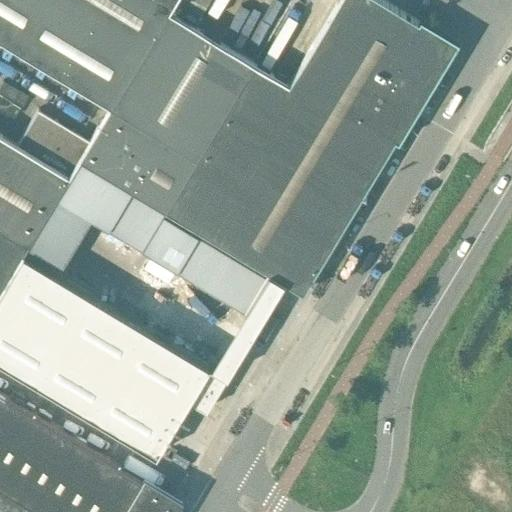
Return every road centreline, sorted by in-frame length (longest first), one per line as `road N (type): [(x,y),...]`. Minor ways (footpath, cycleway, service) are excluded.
road 1 (unclassified): [(500,21),(232,473)]
road 2 (tertiary): [(401,386),(511,177)]
road 3 (unknown): [(0,364),(143,453)]
road 4 (tertiary): [(401,386),(387,474),(367,511)]
